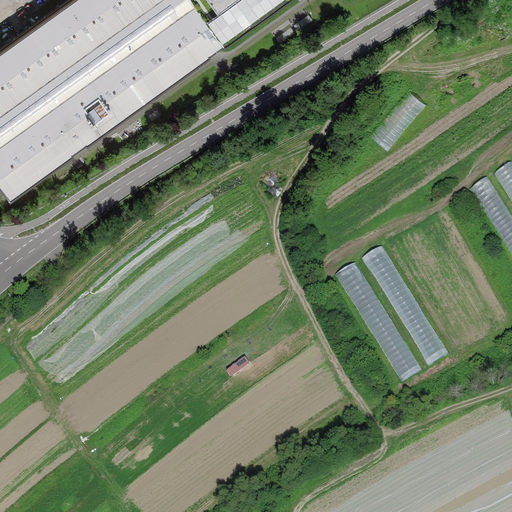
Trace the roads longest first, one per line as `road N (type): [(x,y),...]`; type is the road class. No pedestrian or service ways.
road 1 (track): [(511,146),(301,296),(382,430),(511,383)]
road 2 (tertiary): [(0,276),(157,165),(435,0)]
road 3 (track): [(466,0),(358,82),(277,196),(272,218),(301,296)]
